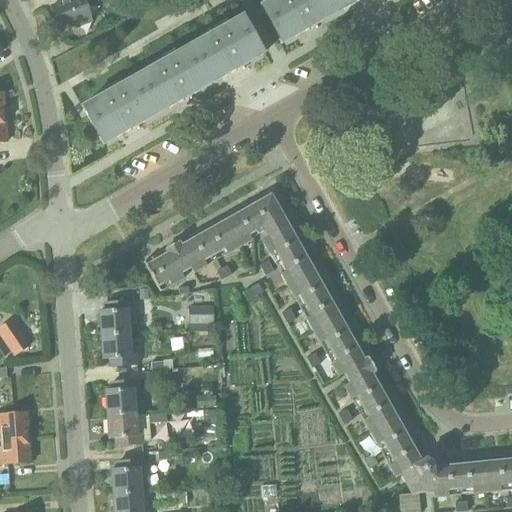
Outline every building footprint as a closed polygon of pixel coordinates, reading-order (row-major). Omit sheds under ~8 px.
[(65,3),(50,8),(59,31),(74,26),(76,29),(90,24),(81,0),(68,0),(65,1),(65,3)] [(334,16),(325,0),(273,0),(260,8),(281,46),(334,16)] [(361,0),(325,0),(334,16),(361,0)] [(187,49),(209,87),(262,56),(240,19),(187,49)] [(134,79),(155,117),(209,87),(187,49),(134,79)] [(155,117),(134,79),(81,109),(102,147),(155,117)] [(264,235),(269,198),(179,249),(176,244),(162,252),(165,257),(143,269),(149,281),(157,294),(158,293),(155,288),(164,283),(167,289),(180,281),(178,278),(177,276),(187,270),(191,276),(203,268),(200,263),(209,258),(212,263),(215,261),(212,256),(221,251),(223,254),(224,257),(248,244),(245,238),(252,234),(255,240),(264,235)] [(361,364),(269,198),(264,235),(265,237),(266,239),(260,243),(267,255),(273,252),(278,261),(272,264),(274,267),(280,264),(285,273),(282,275),(279,276),(282,281),(292,300),(298,297),(303,306),(298,309),(299,313),(305,310),(310,319),(305,322),(318,346),(324,343),(329,352),(323,355),(325,358),(331,355),(336,363),(330,367),(337,380),(343,377),(348,387),(342,390),(350,402),(353,400),(356,399),(361,408),(355,412),(357,415),(362,411),(367,420),(361,423),(375,447),(381,444),(386,453),(380,456),(382,459),(388,456),(393,465),(387,469),(394,481),(400,478),(410,496),(427,463),(424,462),(418,465),(368,376),(374,373),(367,360),(361,364)] [(259,266),(261,271),(270,266),(267,261),(259,266)] [(220,269),(225,278),(230,275),(225,266),(220,269)] [(273,271),(270,266),(261,271),(264,276),(273,271)] [(220,281),(225,278),(220,269),(215,272),(220,281)] [(256,285),(242,293),(247,302),(261,293),(262,293),(257,284),(256,285)] [(187,287),(177,289),(178,295),(188,293),(187,287)] [(98,314),(100,338),(127,336),(126,317),(131,316),(130,304),(104,306),(105,314),(98,314)] [(212,308),(187,308),(187,325),(212,325),(212,308)] [(283,320),(291,315),(288,310),(280,314),(283,320)] [(291,315),(283,320),(286,325),(294,320),(291,315)] [(11,322),(0,329),(0,337),(13,357),(28,347),(11,322)] [(129,355),(127,336),(100,338),(102,361),(109,361),(109,369),(135,367),(134,355),(129,355)] [(305,359),(308,364),(316,359),(314,354),(305,359)] [(316,359),(308,364),(311,369),(319,365),(316,359)] [(104,393),(106,418),(133,416),(132,396),(137,396),(136,383),(110,385),(111,393),(104,393)] [(212,386),(201,386),(201,397),(211,397),(212,386)] [(201,397),(196,397),(196,409),(213,409),(213,397),(211,397),(201,397)] [(340,420),(348,416),(345,411),(337,415),(340,420)] [(219,412),(201,413),(201,427),(219,426),(219,412)] [(0,434),(0,442),(29,440),(27,416),(0,417),(0,434)] [(135,435),(133,416),(106,418),(108,441),(114,441),(115,449),(141,447),(140,435),(137,435),(135,435)] [(348,416),(340,420),(343,426),(351,421),(348,416)] [(29,440),(0,442),(1,450),(0,450),(0,466),(31,464),(29,440)] [(362,460),(365,465),(374,460),(371,455),(362,460)] [(374,460),(365,465),(368,470),(377,466),(374,460)] [(112,497),(139,495),(138,475),(143,475),(142,463),(116,465),(117,473),(110,473),(112,497)] [(429,465),(427,463),(410,496),(432,494),(432,501),(446,500),(446,493),(456,492),(456,498),(460,498),(460,492),(470,491),(470,494),(470,497),(497,495),(497,488),(507,487),(508,493),(511,493),(511,487),(511,486),(511,463),(431,472),(429,465)] [(140,511),(139,495),(112,497),(112,511),(140,511)] [(172,495),(155,496),(156,506),(173,505),(172,495)]
